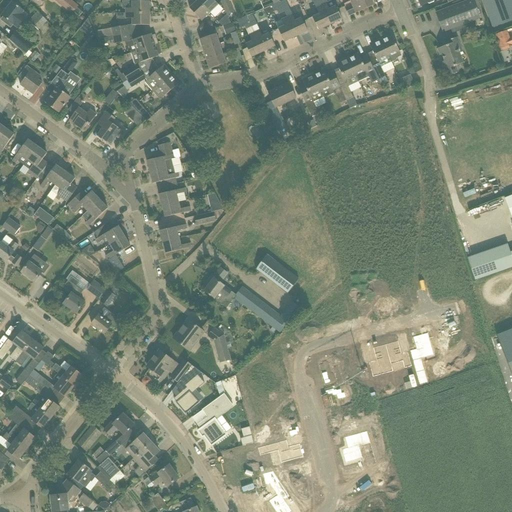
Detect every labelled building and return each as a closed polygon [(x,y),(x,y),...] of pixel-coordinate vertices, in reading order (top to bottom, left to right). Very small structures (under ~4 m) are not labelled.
[(73,12),(79,17),(83,13),(77,8),(78,7),(76,5),(71,1),(71,2),(68,0),(54,0),(72,14),(73,12)] [(198,0),(190,8),(201,21),(210,13),(198,0)] [(213,0),(198,0),(210,13),(218,5),(213,0)] [(224,0),(221,1),(227,15),(234,12),(228,0),(224,0)] [(312,17),(319,30),(330,25),(318,0),(312,0),(319,14),(312,17)] [(318,0),(330,25),(342,19),(336,6),(338,5),(335,0),(333,0),(326,3),(324,0),(318,0)] [(354,8),(347,11),(349,16),(374,5),(371,0),(352,0),(350,1),(352,4),(354,8)] [(474,0),(469,0),(436,13),(443,32),(450,29),(465,23),(481,17),(474,0)] [(511,0),(482,0),(492,27),(511,20),(511,0)] [(126,8),(126,13),(149,13),(149,1),(132,1),(132,8),(126,8)] [(3,16),(0,20),(11,28),(13,25),(16,27),(22,20),(26,14),(23,11),(20,8),(12,2),(2,16),(3,16)] [(276,11),(278,15),(285,12),(283,8),(281,5),(280,2),(271,6),(274,12),(276,11)] [(288,6),(283,8),(285,12),(287,17),(296,36),(308,31),(302,18),(295,21),(288,6)] [(29,22),(38,31),(47,21),(37,12),(29,22)] [(126,13),(126,18),(132,18),(132,25),(150,25),(149,13),(126,13)] [(246,16),(237,21),(240,29),(244,27),(246,30),(251,27),(249,23),(246,16)] [(278,29),(279,31),(284,42),(296,36),(287,17),(282,19),(285,26),(278,29)] [(199,25),(201,32),(213,29),(211,22),(199,25)] [(232,36),(223,39),(224,43),(233,40),(238,38),(236,31),(233,23),(226,25),(229,34),(231,33),(232,36)] [(127,25),(112,28),(114,36),(129,33),(127,25)] [(0,56),(7,47),(14,54),(19,48),(15,44),(10,39),(10,40),(0,30),(0,56)] [(254,33),(263,52),(275,46),(269,33),(262,36),(259,30),(254,33)] [(16,32),(10,39),(15,44),(19,48),(25,55),(25,54),(32,46),(16,32)] [(502,32),(496,34),(501,48),(511,44),(511,37),(504,40),(502,32)] [(129,33),(114,36),(115,44),(128,41),(130,41),(129,33)] [(252,41),(245,44),(248,49),(252,58),(263,52),(254,33),(249,35),(252,41)] [(130,41),(128,41),(129,47),(131,53),(138,51),(158,44),(156,36),(155,34),(151,36),(151,34),(142,37),(134,40),(130,41)] [(216,34),(200,39),(203,49),(219,44),(216,34)] [(392,35),(380,40),(391,62),(395,60),(396,58),(394,54),(399,51),(396,44),(394,41),(393,37),(392,35)] [(442,63),(447,76),(458,72),(456,66),(463,63),(458,48),(461,47),(457,37),(448,41),(449,44),(437,49),(440,55),(442,55),(444,62),(442,63)] [(380,40),(369,45),(371,47),(373,51),(376,59),(370,62),(378,80),(379,80),(386,77),(384,73),(383,70),(381,67),(391,62),(380,40)] [(122,74),(119,76),(124,83),(143,72),(145,70),(143,62),(152,59),(158,57),(158,55),(162,54),(158,44),(138,51),(141,61),(134,63),(136,66),(122,74)] [(219,44),(203,49),(206,59),(222,54),(219,44)] [(233,51),(236,60),(242,58),(240,52),(239,53),(238,49),(233,51)] [(369,77),(372,83),(378,80),(370,62),(368,58),(361,61),(358,53),(347,59),(359,82),(369,77)] [(222,54),(206,59),(209,69),(226,63),(222,54)] [(66,67),(65,68),(71,73),(73,70),(78,63),(78,62),(72,58),(66,67)] [(95,66),(105,68),(106,60),(97,59),(95,66)] [(334,73),(346,100),(351,98),(353,97),(348,87),(359,82),(347,59),(337,64),(340,70),(334,73)] [(56,65),(52,71),(57,75),(61,69),(56,65)] [(146,83),(152,91),(171,74),(164,65),(149,77),(151,79),(146,83)] [(25,68),(19,76),(24,80),(20,85),(34,95),(40,87),(42,83),(38,80),(32,76),(35,72),(26,66),(25,68)] [(46,103),(58,113),(70,97),(68,96),(74,88),(66,83),(71,77),(62,70),(51,83),(57,88),(46,103)] [(334,93),(339,104),(346,100),(334,73),(327,76),(324,70),(314,75),(322,92),(321,92),(323,98),(324,98),(334,93)] [(122,84),(126,91),(147,78),(143,72),(124,83),(122,84)] [(171,74),(157,86),(165,96),(179,83),(171,74)] [(306,87),(299,90),(302,96),(312,117),(316,115),(319,114),(313,102),(323,98),(321,92),(322,92),(314,75),(302,80),(304,84),(306,87)] [(399,79),(404,90),(415,85),(410,75),(399,79)] [(289,83),(278,88),(286,103),(296,98),(289,83)] [(278,88),(268,93),(275,108),(286,103),(278,88)] [(112,90),(109,95),(114,99),(118,94),(112,90)] [(69,121),(83,130),(85,127),(88,129),(90,126),(89,125),(96,114),(90,109),(87,113),(79,107),(84,101),(83,100),(85,96),(82,93),(78,97),(68,110),(74,114),(69,121)] [(351,98),(346,100),(350,108),(357,105),(355,103),(352,101),(351,98)] [(129,104),(139,114),(144,108),(135,100),(129,104)] [(106,111),(97,123),(103,128),(97,136),(110,145),(121,130),(112,123),(115,118),(112,116),(106,111)] [(270,114),(279,133),(285,130),(277,111),(270,114)] [(139,114),(132,121),(137,126),(144,119),(139,114)] [(316,126),(313,120),(308,123),(310,129),(316,126)] [(0,146),(0,153),(14,134),(5,128),(0,133),(0,144),(1,146),(0,146)] [(17,161),(23,165),(37,146),(28,139),(12,161),(16,163),(17,161)] [(147,161),(150,172),(174,166),(172,159),(174,159),(173,154),(171,155),(171,153),(173,153),(170,143),(158,146),(161,157),(147,161)] [(28,172),(37,179),(48,164),(42,160),(47,153),(37,146),(23,165),(29,170),(28,172)] [(56,165),(40,186),(44,189),(50,181),(55,185),(47,197),(52,191),(65,172),(56,165)] [(174,166),(150,172),(153,184),(160,182),(162,187),(177,184),(175,178),(179,177),(178,173),(175,173),(174,166)] [(65,172),(52,191),(58,195),(56,198),(59,200),(61,198),(67,202),(77,188),(71,184),(75,179),(65,172)] [(163,193),(159,194),(162,206),(179,202),(177,194),(186,192),(185,188),(178,190),(177,184),(162,187),(163,193)] [(6,191),(11,195),(15,190),(11,186),(6,191)] [(68,205),(75,212),(83,206),(88,211),(100,200),(92,191),(85,197),(81,192),(68,205)] [(208,195),(212,212),(223,209),(221,205),(214,194),(208,195)] [(86,223),(89,226),(108,208),(100,200),(88,211),(93,216),(86,223)] [(179,202),(162,206),(165,217),(191,210),(190,206),(181,209),(179,202)] [(27,210),(34,215),(36,212),(30,207),(27,210)] [(36,212),(34,215),(39,219),(44,212),(39,208),(36,212)] [(194,216),(196,226),(215,221),(213,212),(194,216)] [(2,227),(14,235),(20,227),(9,219),(2,227)] [(106,238),(110,245),(124,236),(119,226),(115,228),(111,221),(94,233),(97,238),(96,239),(98,243),(106,238)] [(186,224),(160,231),(163,242),(179,238),(178,231),(187,228),(186,224)] [(48,227),(44,232),(49,236),(53,231),(48,227)] [(65,233),(61,236),(62,236),(67,241),(71,238),(66,232),(65,233)] [(105,256),(107,260),(130,246),(124,236),(110,245),(114,251),(105,256)] [(179,238),(163,242),(166,254),(191,247),(190,243),(181,245),(179,238)] [(12,263),(18,267),(23,260),(17,255),(14,259),(10,256),(18,245),(12,241),(7,247),(1,242),(0,243),(0,256),(7,261),(8,259),(12,262),(12,263)] [(467,258),(475,280),(511,267),(511,257),(507,244),(467,258)] [(90,245),(81,251),(82,252),(89,257),(96,253),(90,245)] [(21,272),(34,282),(42,272),(36,267),(41,260),(34,255),(21,272)] [(255,269),(288,294),(299,279),(267,255),(255,269)] [(120,261),(111,266),(116,274),(124,269),(120,261)] [(64,271),(54,263),(43,279),(53,286),(64,271)] [(208,280),(201,289),(214,299),(220,303),(226,308),(234,298),(236,296),(236,295),(220,283),(227,273),(220,268),(213,277),(211,276),(211,277),(214,279),(211,282),(208,280)] [(64,304),(77,313),(85,302),(77,297),(85,287),(99,297),(105,289),(93,281),(90,284),(72,271),(67,278),(68,280),(63,287),(71,293),(64,304)] [(511,283),(501,287),(511,314),(511,283)] [(236,296),(234,298),(280,333),(288,322),(291,324),(302,310),(291,302),(280,317),(242,287),(236,295),(236,296)] [(101,303),(107,307),(115,296),(109,291),(101,303)] [(98,316),(91,324),(104,334),(111,325),(118,330),(127,318),(119,313),(117,317),(112,314),(107,321),(99,315),(98,316)] [(173,339),(189,351),(204,332),(188,320),(173,339)] [(215,341),(221,362),(230,360),(224,335),(215,328),(209,336),(215,341)] [(511,329),(497,335),(511,374),(511,329)] [(18,347),(9,357),(15,362),(33,340),(22,332),(13,343),(18,347)] [(416,349),(410,351),(419,386),(428,383),(421,359),(423,359),(434,356),(428,333),(413,337),(413,339),(416,349)] [(33,340),(15,362),(21,366),(29,356),(34,359),(43,348),(33,340)] [(0,349),(0,358),(2,360),(5,355),(12,345),(6,341),(0,349)] [(398,341),(385,345),(391,365),(402,362),(404,369),(412,366),(408,352),(401,354),(398,343),(398,341)] [(376,361),(369,363),(373,377),(393,372),(391,365),(385,345),(373,348),(376,361)] [(147,366),(161,377),(167,369),(172,373),(178,365),(178,364),(167,356),(159,350),(147,366)] [(48,352),(41,360),(52,368),(55,364),(50,361),(54,356),(48,352)] [(344,362),(339,363),(339,364),(344,383),(352,380),(351,375),(362,372),(356,352),(343,356),(344,362)] [(320,362),(318,363),(324,386),(337,383),(343,405),(349,403),(344,383),(339,364),(333,365),(331,359),(328,360),(328,358),(320,361),(320,362)] [(183,361),(171,377),(178,383),(180,380),(192,365),(192,364),(185,359),(183,361)] [(25,369),(15,381),(16,382),(21,385),(25,381),(29,376),(30,374),(38,365),(32,361),(25,369)] [(82,363),(78,367),(83,371),(86,367),(82,363)] [(55,364),(52,368),(58,373),(74,386),(82,375),(71,366),(66,372),(55,364)] [(198,375),(201,372),(192,365),(180,380),(187,388),(176,396),(174,398),(177,402),(176,403),(180,408),(181,407),(186,412),(185,413),(186,414),(199,402),(192,394),(196,390),(204,383),(198,375)] [(271,370),(257,374),(260,385),(263,384),(265,392),(284,387),(281,375),(273,378),(271,370)] [(58,373),(54,379),(58,382),(54,388),(66,397),(74,386),(58,373)] [(40,375),(35,381),(48,391),(53,385),(40,375)] [(29,376),(25,381),(35,389),(44,396),(48,391),(35,381),(29,376)] [(221,382),(215,383),(220,398),(225,395),(221,382)] [(268,401),(265,401),(268,412),(281,409),(279,401),(287,399),(284,387),(265,392),(268,401)] [(208,417),(197,424),(201,429),(198,431),(202,437),(204,436),(211,446),(226,436),(216,420),(234,408),(225,395),(220,398),(203,410),(208,417)] [(32,403),(51,418),(60,407),(49,399),(44,404),(35,400),(32,403)] [(32,403),(28,408),(36,415),(32,420),(43,429),(51,418),(32,403)] [(345,410),(332,414),(335,424),(353,419),(354,419),(352,409),(357,408),(355,403),(344,406),(345,410)] [(17,406),(12,412),(26,423),(30,417),(17,406)] [(281,409),(268,412),(272,428),(294,422),(291,412),(285,414),(283,408),(281,409)] [(12,412),(8,417),(22,428),(26,423),(12,412)] [(112,422),(104,430),(110,436),(117,428),(124,434),(124,435),(134,425),(123,414),(113,423),(112,422)] [(353,419),(335,424),(338,433),(351,430),(352,433),(363,430),(362,426),(357,428),(354,419),(353,419)] [(294,422),(272,428),(277,443),(286,440),(292,439),(290,433),(296,431),(294,422)] [(92,425),(77,443),(81,447),(82,447),(87,451),(101,433),(96,429),(92,425)] [(13,430),(9,434),(27,449),(36,438),(23,428),(19,434),(13,430)] [(348,448),(342,450),(345,464),(363,459),(359,446),(370,443),(367,431),(345,437),(348,448)] [(6,433),(2,438),(11,445),(7,450),(19,459),(27,449),(9,434),(6,433)] [(100,448),(92,455),(100,465),(108,458),(124,443),(128,439),(124,435),(124,434),(104,451),(100,448)] [(132,444),(125,449),(134,458),(151,442),(150,441),(152,439),(147,434),(145,436),(143,434),(134,442),(132,444)] [(252,435),(240,439),(242,446),(254,443),(252,435)] [(286,448),(284,441),(271,445),(256,449),(258,457),(278,451),(281,463),(303,457),(300,444),(286,448)] [(134,458),(133,459),(138,466),(145,473),(151,468),(158,461),(154,456),(159,451),(156,448),(157,447),(154,444),(153,444),(151,442),(134,458)] [(0,477),(1,477),(1,472),(10,460),(2,454),(0,452),(0,477)] [(101,472),(109,480),(120,471),(108,458),(100,465),(97,468),(101,472)] [(70,476),(67,480),(80,490),(83,486),(86,488),(90,482),(91,482),(95,478),(107,490),(113,484),(109,480),(101,472),(100,472),(96,477),(91,473),(93,471),(76,459),(75,461),(77,462),(75,465),(74,465),(68,474),(70,476)] [(150,479),(150,480),(154,485),(155,486),(163,480),(168,487),(179,478),(178,477),(178,475),(175,471),(173,471),(169,465),(161,471),(150,479)] [(280,469),(273,471),(289,496),(296,491),(304,504),(316,496),(311,489),(313,488),(307,480),(306,481),(302,476),(290,484),(286,478),(280,469)] [(120,471),(109,480),(113,484),(114,486),(118,482),(125,476),(120,471)] [(273,471),(262,474),(265,486),(269,485),(276,495),(267,500),(275,511),(289,511),(291,511),(283,499),(289,495),(273,471)] [(55,496),(51,496),(53,511),(69,509),(67,502),(68,501),(72,501),(75,497),(75,498),(80,492),(80,491),(80,490),(67,480),(55,496)] [(83,494),(78,500),(83,504),(85,505),(89,508),(93,502),(92,501),(83,494)] [(149,500),(158,511),(166,505),(157,494),(149,500)] [(198,511),(196,507),(195,507),(191,499),(191,498),(179,503),(179,504),(182,511),(198,511)] [(93,502),(89,508),(93,511),(97,505),(93,502)] [(100,503),(98,506),(104,510),(105,509),(107,506),(109,504),(106,502),(100,503)] [(268,511),(262,502),(257,506),(259,510),(255,511),(268,511)]
